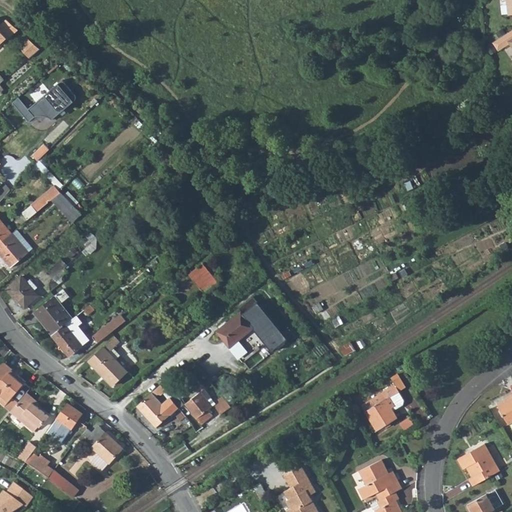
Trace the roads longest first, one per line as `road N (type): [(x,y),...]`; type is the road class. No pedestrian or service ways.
road 1 (track): [(0,1),(220,196),(340,357)]
road 2 (residential): [(0,321),(148,445),(189,511)]
road 3 (residential): [(434,511),(430,482),(448,416),(476,384),(511,362)]
